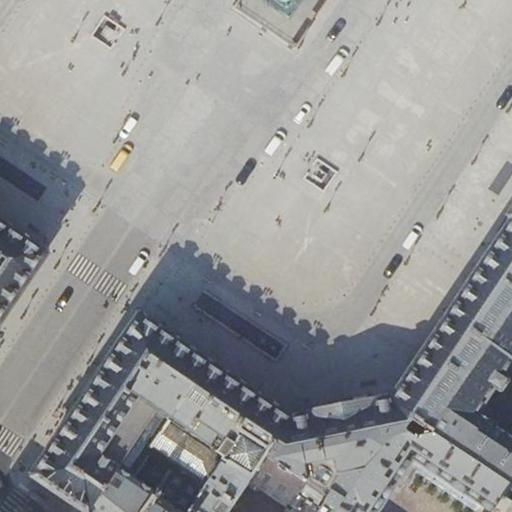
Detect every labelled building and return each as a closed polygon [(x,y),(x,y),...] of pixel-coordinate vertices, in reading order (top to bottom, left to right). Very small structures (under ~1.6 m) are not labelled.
[(265,0),(264,2),(291,19),(303,0),(265,0)] [(511,220),(480,269),(475,275),(421,357),(393,400),(387,401),(511,484),(511,212),(510,215),(511,215),(511,220)] [(0,321),(45,254),(43,253),(44,252),(25,239),(0,221),(0,321)] [(139,318),(81,404),(128,437),(142,417),(164,432),(210,364),(175,340),(142,317),(140,319),(139,318)] [(252,393),(210,364),(164,432),(151,451),(173,466),(233,506),(245,486),(265,457),(290,419),(255,394),(252,393)] [(373,400),(337,407),(310,413),(310,415),(290,419),(265,457),(326,500),(317,511),(511,511),(511,484),(387,401),(374,404),(373,400)] [(92,511),(93,510),(95,511),(142,511),(155,493),(136,480),(143,470),(117,453),(128,437),(81,404),(58,438),(50,456),(35,472),(37,474),(36,476),(56,490),(87,511),(92,511)] [(317,511),(326,500),(265,457),(245,486),(258,494),(260,490),(288,510),(287,511),(317,511)] [(228,511),(233,506),(173,466),(155,493),(142,511),(228,511)]
